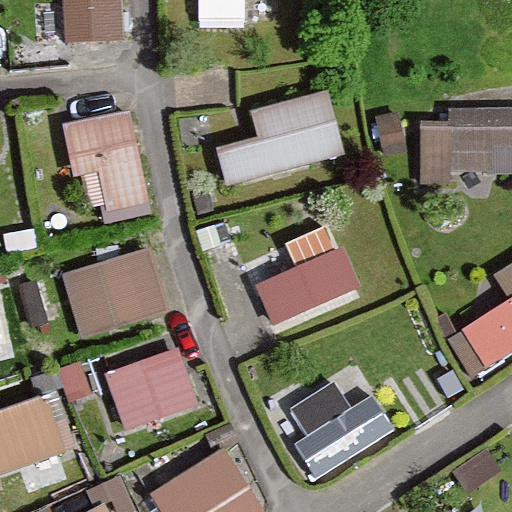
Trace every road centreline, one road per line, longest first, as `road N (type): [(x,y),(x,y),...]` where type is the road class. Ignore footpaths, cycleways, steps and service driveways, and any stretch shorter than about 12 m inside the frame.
road 1 (residential): [(290,511),(233,391),(181,249),(147,63),(144,0)]
road 2 (residential): [(327,511),(511,402)]
